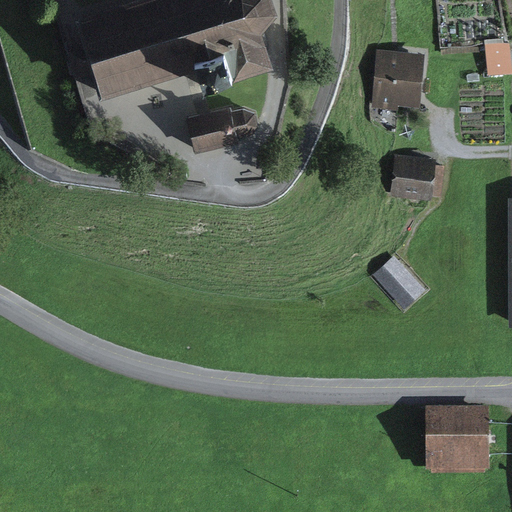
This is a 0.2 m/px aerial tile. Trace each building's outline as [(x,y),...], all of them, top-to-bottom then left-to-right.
[(69,0),(65,1),(95,93),(186,64),(194,88),(266,64),(258,39),(272,16),(267,0),(69,0)] [(423,54),(376,50),(371,103),(419,107),(423,54)] [(233,101),(183,117),(194,153),(246,137),(251,125),(245,106),(233,101)] [(435,161),(392,158),(389,193),(432,197),(435,161)] [(396,254),(375,273),(404,306),(425,288),(396,254)] [(489,419),(425,421),(426,475),(490,473),(489,419)]
